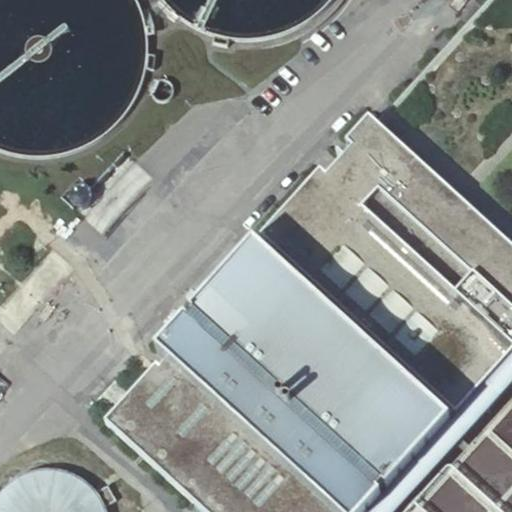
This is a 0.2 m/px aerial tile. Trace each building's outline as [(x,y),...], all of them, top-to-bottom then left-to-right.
[(511,0),(498,0),(376,134),(511,257),(511,0)] [(172,96),(172,93),(170,89),(168,86),(164,85),(161,84),(157,85),(153,86),(151,89),(150,93),(149,96),(150,100),(152,103),(155,105),(159,107),(162,107),(166,105),(169,103),(171,100),(172,96)] [(455,425),(511,361),(511,257),(376,134),(369,128),(347,153),(353,159),(327,188),(320,182),(260,248),(455,425)] [(91,202),(91,199),(89,195),(87,192),(83,190),(79,190),(76,190),(72,192),(70,195),(68,198),(68,202),(69,206),(71,209),(74,211),(78,212),(81,213),(85,211),(88,209),(90,206),(91,202)] [(167,372),(322,511),(375,511),(448,433),(253,258),(157,364),(167,372)] [(511,366),(379,511),(407,511),(511,397),(511,366)] [(322,511),(167,372),(159,380),(155,376),(105,432),(194,511),(322,511)] [(44,473),(36,474),(29,476),(22,478),(15,482),(9,486),(3,491),(0,494),(0,511),(102,511),(101,507),(97,501),(92,494),(87,489),(81,484),(74,480),(67,477),(60,475),(52,473),(44,473)]
